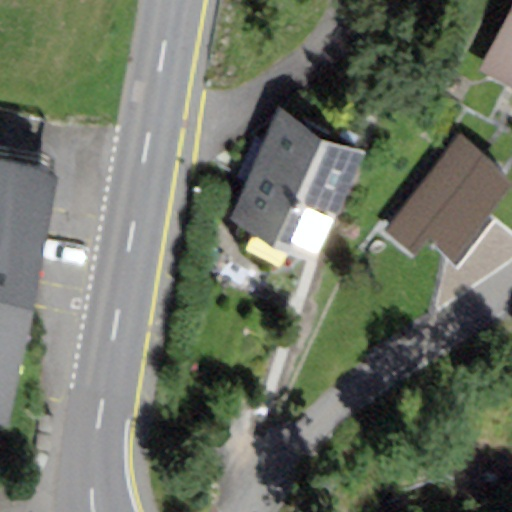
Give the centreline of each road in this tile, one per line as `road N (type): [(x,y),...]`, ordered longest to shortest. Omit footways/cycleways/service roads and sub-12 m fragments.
road 1 (secondary): [(171,0),(100,417),(99,511)]
road 2 (residential): [(250,511),(284,463),(511,283)]
